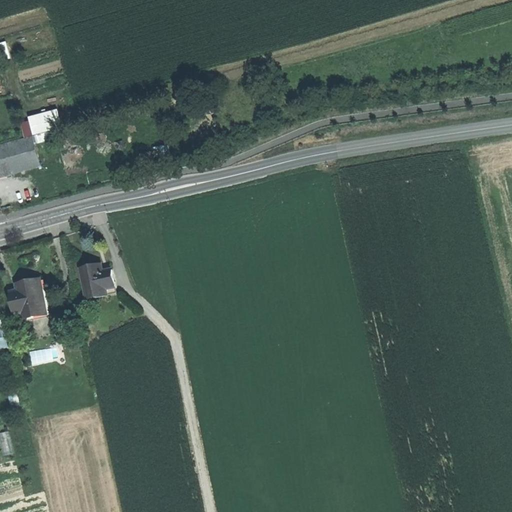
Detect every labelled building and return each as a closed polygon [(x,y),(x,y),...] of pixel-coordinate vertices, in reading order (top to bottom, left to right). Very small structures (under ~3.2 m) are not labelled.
[(10,57),(6,43),(0,44),(0,50),(3,59),(10,57)] [(30,121),(34,135),(52,131),(63,128),(58,110),(29,119),(30,121)] [(22,123),(26,137),(34,135),(30,121),(22,123)] [(52,131),(34,135),(36,143),(54,138),(52,131)] [(0,144),(0,179),(43,168),(36,143),(34,135),(26,137),(0,144)] [(109,295),(108,289),(104,273),(103,267),(92,269),(83,271),(89,299),(109,295)] [(104,273),(108,289),(116,288),(112,272),(104,273)] [(44,317),(38,283),(25,286),(15,288),(16,293),(10,294),(14,317),(20,316),(21,322),(44,317)] [(1,306),(0,306),(0,341),(9,340),(1,306)] [(0,433),(4,454),(15,452),(11,431),(0,433)]
